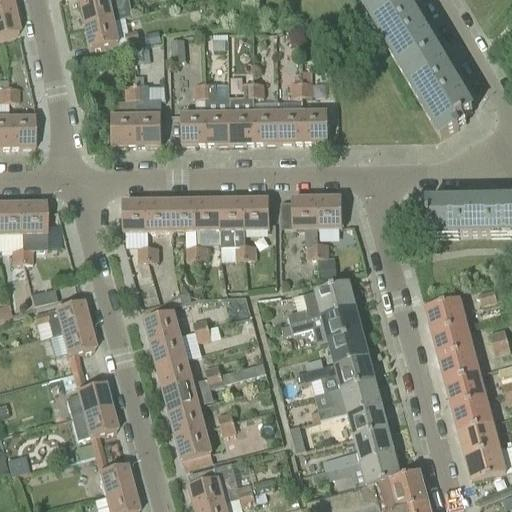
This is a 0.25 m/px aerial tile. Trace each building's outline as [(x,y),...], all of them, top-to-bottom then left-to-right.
[(0,0),(0,17),(13,15),(10,0),(0,0)] [(116,0),(109,2),(109,1),(81,7),(86,31),(125,23),(133,21),(128,0),(116,0)] [(356,0),(366,16),(391,0),(356,0)] [(437,55),(403,0),(391,0),(366,16),(402,77),(437,55)] [(0,42),(18,39),(13,15),(0,17),(0,42)] [(117,49),(126,47),(140,44),(138,35),(129,36),(128,37),(125,23),(86,31),(91,55),(117,49)] [(160,45),(158,36),(144,39),(146,48),(160,45)] [(226,55),(225,45),(213,45),(214,56),(226,55)] [(172,67),(186,67),(185,46),(171,47),(172,67)] [(151,68),(149,52),(134,54),(136,70),(151,68)] [(402,77),(442,143),(459,133),(455,127),(463,123),(463,122),(473,116),(437,55),(402,77)] [(313,88),(303,89),(303,103),(314,103),(313,102),(313,88)] [(303,103),(303,89),(291,89),(292,103),(303,103)] [(230,104),(216,104),(216,90),(206,91),(206,105),(206,121),(207,150),(231,150),(230,104)] [(254,104),(254,90),(244,90),(244,104),(254,104)] [(254,90),(254,104),(265,104),(265,90),(254,90)] [(162,151),(161,105),(147,105),(147,91),(136,92),(137,152),(162,151)] [(206,105),(206,91),(195,91),(195,105),(197,105),(206,105)] [(126,92),(125,106),(111,107),(112,152),(137,152),(136,92),(126,92)] [(20,94),(8,95),(9,108),(20,108),(20,94)] [(0,154),(10,154),(10,125),(9,108),(8,95),(0,95),(0,154)] [(244,104),(230,104),(231,150),(255,149),(255,120),(254,120),(254,104),(244,104)] [(279,119),(280,149),(304,148),(303,118),(303,106),(302,106),(279,107),(279,119)] [(328,118),(303,118),(304,148),(328,148),(328,118)] [(279,119),(255,120),(255,149),(280,149),(279,119)] [(206,121),(197,121),(181,121),(182,151),(207,150),(206,121)] [(34,124),(10,125),(10,154),(35,154),(34,124)] [(292,205),(292,208),(293,235),(306,235),(306,250),(308,250),(308,265),(318,265),(318,250),(319,250),(318,234),(317,204),(292,205)] [(318,234),(342,234),(342,204),(317,204),(318,234)] [(270,236),(269,205),(245,206),(245,236),(270,236)] [(197,237),(221,236),(220,206),(196,207),(197,237)] [(221,236),(221,252),(235,252),(235,251),(245,251),(245,236),(245,206),(220,206),(221,236)] [(428,245),(458,244),(458,242),(492,241),(491,238),(511,237),(511,206),(481,207),(480,206),(469,206),(469,208),(427,208),(428,245)] [(147,208),(148,238),(172,237),(172,207),(147,208)] [(172,237),(197,237),(196,207),(172,207),(172,237)] [(123,238),(148,238),(147,208),(123,208),(123,238)] [(0,240),(21,240),(22,240),(21,210),(0,210),(0,240)] [(21,210),(22,240),(21,240),(21,256),(22,256),(33,256),(47,256),(47,240),(46,218),(46,210),(21,210)] [(329,250),(319,250),(318,250),(318,265),(319,265),(330,264),(330,263),(329,250)] [(235,251),(235,252),(235,265),(246,265),(246,251),(245,251),(235,251)] [(257,252),(246,251),(246,265),(257,266),(257,252)] [(197,266),(197,252),(187,252),(187,266),(197,266)] [(209,253),(197,252),(197,266),(209,266),(209,253)] [(149,267),(148,254),(139,254),(139,267),(149,267)] [(148,254),(149,267),(160,267),(160,254),(148,254)] [(23,270),(22,256),(21,256),(12,256),(12,270),(23,270)] [(22,256),(23,270),(33,270),(33,256),(22,256)] [(336,283),(335,262),(330,263),(330,264),(319,265),(320,284),(336,283)] [(298,318),(289,321),(291,330),(355,313),(349,289),(349,288),(304,300),(305,301),(308,315),(298,318)] [(203,299),(201,292),(191,293),(193,300),(203,299)] [(482,311),(497,307),(494,295),(479,299),(482,311)] [(57,307),(54,296),(31,302),(34,313),(57,307)] [(459,305),(426,314),(432,338),(466,329),(459,305)] [(82,308),(35,321),(38,330),(48,327),(52,341),(62,338),(62,339),(88,332),(82,308)] [(0,325),(12,322),(8,309),(0,311),(0,325)] [(362,337),(355,313),(291,330),(282,332),(285,342),(313,334),(317,349),(329,347),(328,346),(362,337)] [(173,318),(145,325),(151,349),(180,341),(173,318)] [(206,324),(193,327),(196,337),(209,334),(206,324)] [(472,354),(466,329),(432,338),(439,363),(472,354)] [(62,339),(68,363),(77,360),(95,355),(88,332),(62,339)] [(212,345),(209,334),(196,337),(198,348),(212,345)] [(492,350),(508,346),(505,335),(489,339),(492,350)] [(335,370),(368,361),(362,337),(328,346),(329,347),(335,370)] [(186,365),(180,341),(151,349),(157,373),(186,365)] [(508,346),(492,350),(495,362),(511,357),(508,346)] [(479,379),(472,354),(439,363),(446,388),(479,379)] [(299,391),(321,385),(325,399),(329,398),(342,395),(342,394),(375,386),(368,361),(335,370),(324,373),(308,377),(308,378),(296,381),(299,391)] [(305,368),(308,377),(324,373),(322,364),(305,368)] [(70,367),(73,380),(81,377),(78,365),(70,367)] [(192,389),(186,365),(157,373),(164,396),(192,389)] [(266,379),(264,369),(254,371),(245,374),(248,384),(266,379)] [(219,371),(206,374),(208,384),(221,381),(219,371)] [(85,390),(81,377),(73,380),(76,392),(85,390)] [(486,404),(479,379),(446,388),(452,413),(486,404)] [(221,381),(208,384),(211,395),(224,391),(221,381)] [(511,385),(502,389),(505,399),(511,397),(511,385)] [(333,413),(312,418),(314,428),(348,419),(381,410),(375,386),(342,394),(342,395),(329,398),(333,413)] [(199,412),(192,389),(164,396),(170,420),(199,412)] [(78,400),(66,403),(72,424),(110,414),(104,390),(86,395),(78,397),(77,397),(78,400)] [(492,429),(486,404),(452,413),(459,438),(492,429)] [(0,425),(9,423),(5,410),(0,411),(0,425)] [(355,443),(387,434),(381,410),(348,419),(355,443)] [(205,436),(199,412),(170,420),(176,443),(205,436)] [(110,414),(72,424),(78,446),(89,443),(89,444),(90,444),(98,442),(116,437),(110,414)] [(221,431),(234,428),(231,417),(218,421),(221,431)] [(237,438),(234,428),(221,431),(223,441),(237,438)] [(466,463),(499,454),(492,429),(459,438),(466,463)] [(394,459),(387,434),(355,443),(359,458),(323,467),(326,476),(326,477),(394,459)] [(185,476),(213,468),(205,436),(176,443),(182,467),(183,467),(185,476)] [(302,442),(293,445),(296,459),(306,456),(302,442)] [(80,452),(83,465),(94,462),(103,459),(99,446),(91,448),(91,449),(80,452)] [(499,454),(466,463),(472,488),(505,479),(499,454)] [(0,457),(0,482),(11,479),(7,466),(5,467),(2,457),(0,457)] [(106,471),(103,459),(94,462),(97,474),(106,471)] [(326,476),(312,480),(314,487),(319,489),(352,481),(356,496),(401,484),(394,459),(326,477),(326,476)] [(25,462),(7,466),(11,479),(12,484),(29,479),(25,462)] [(232,469),(188,481),(191,491),(189,492),(194,511),(210,511),(223,509),(239,504),(254,500),(275,495),(272,485),(238,494),(232,469)] [(108,477),(98,479),(105,502),(132,495),(126,472),(108,477)] [(421,511),(428,510),(420,479),(401,484),(356,496),(340,500),(306,510),(306,511),(421,511)] [(136,511),(132,495),(105,502),(105,503),(94,506),(95,511),(136,511)] [(254,500),(239,504),(241,511),(255,511),(256,511),(254,500)]
